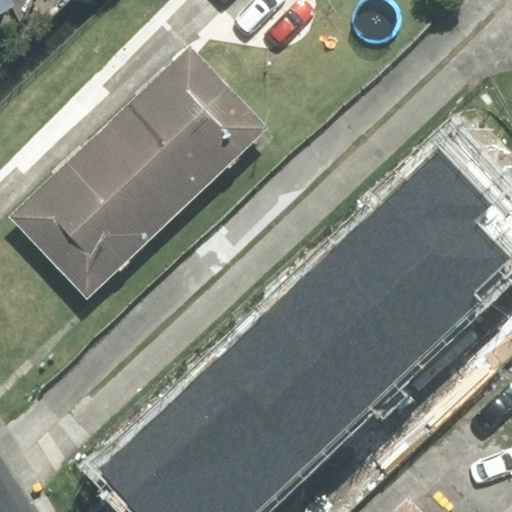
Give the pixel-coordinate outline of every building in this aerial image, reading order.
[(0,0),(0,14),(12,7),(18,17),(45,1),(44,0),(0,0)] [(206,0),(241,37),(280,0),(206,0)] [(188,49),(12,218),(92,302),(269,133),(188,49)] [(408,170),(344,229),(404,293),(467,234),(408,170)] [(365,354),(259,320),(199,506),(217,511),(305,511),(330,436),(368,448),(384,397),(354,388),(365,354)] [(511,511),(511,505),(505,511),(416,511),(403,499),(391,511),(511,511)]
